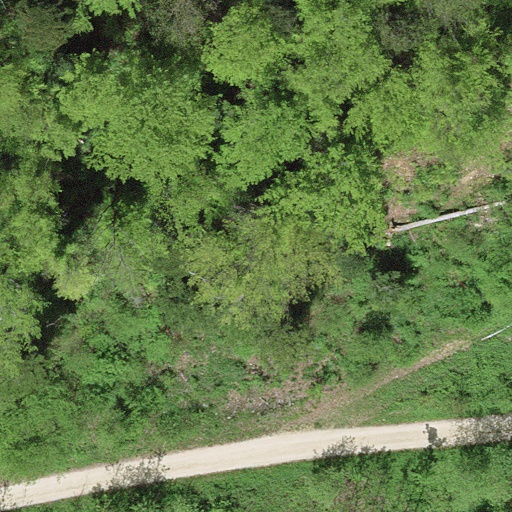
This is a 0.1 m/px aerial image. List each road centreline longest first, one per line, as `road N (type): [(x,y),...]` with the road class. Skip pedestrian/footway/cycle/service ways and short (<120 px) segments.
road 1 (track): [(511,427),(0,498)]
road 2 (track): [(265,465),(511,343)]
